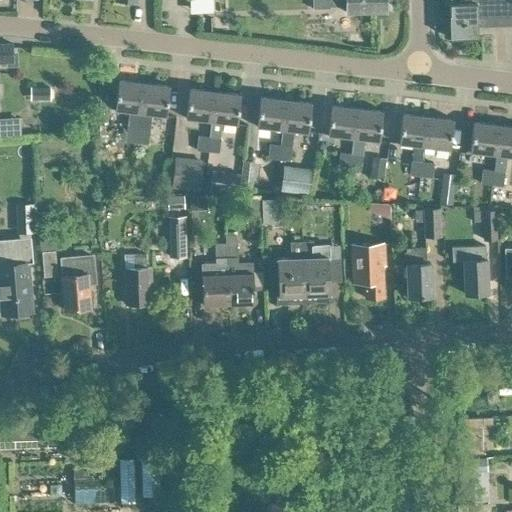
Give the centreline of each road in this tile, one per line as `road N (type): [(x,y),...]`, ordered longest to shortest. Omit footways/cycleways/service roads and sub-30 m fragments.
road 1 (residential): [(418,72),(0,28)]
road 2 (residential): [(0,385),(192,348),(416,336)]
road 3 (residential): [(423,511),(416,336)]
